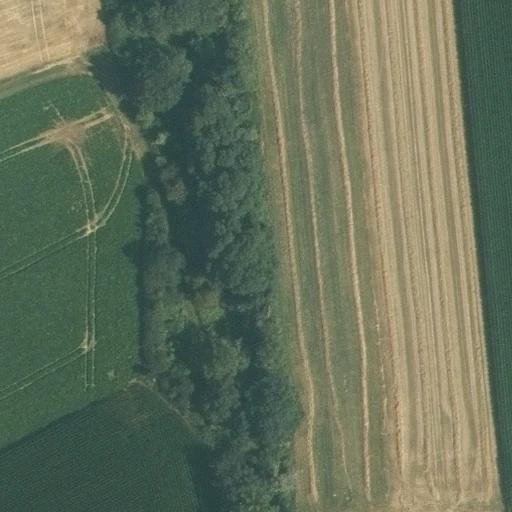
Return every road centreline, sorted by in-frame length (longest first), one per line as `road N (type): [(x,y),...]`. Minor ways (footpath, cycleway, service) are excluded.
road 1 (track): [(0,91),(68,63),(104,75),(161,186),(206,375),(230,401),(244,403)]
road 2 (track): [(244,403),(170,0)]
